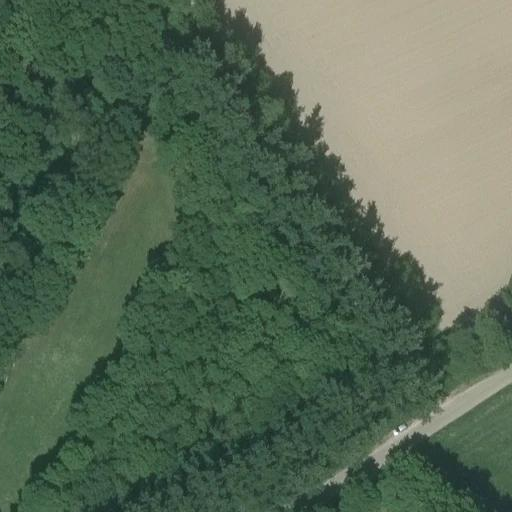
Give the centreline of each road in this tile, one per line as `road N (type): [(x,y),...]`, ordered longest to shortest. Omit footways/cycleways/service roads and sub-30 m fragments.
road 1 (track): [(447,412),(369,331),(236,132),(115,0)]
road 2 (unclassified): [(291,511),(511,371)]
